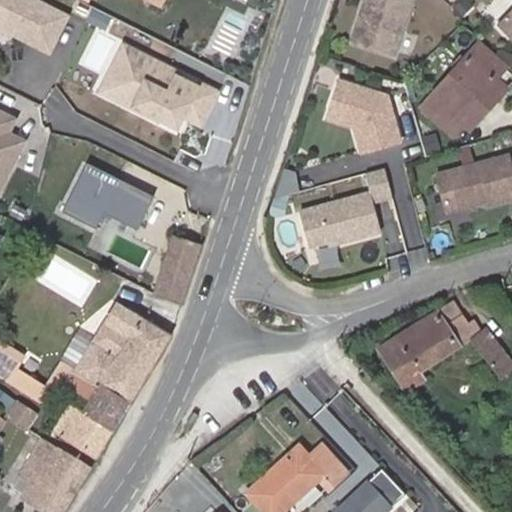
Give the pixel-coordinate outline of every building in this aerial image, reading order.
[(64,20),(27,0),(0,0),(0,28),(46,54),(64,20)] [(364,0),(353,36),(396,50),(411,0),(364,0)] [(511,13),(500,24),(511,36),(511,13)] [(453,134),(464,123),(486,98),(493,103),(505,90),(495,81),(505,69),(478,46),(423,108),(453,134)] [(121,51),(95,98),(169,139),(176,127),(185,110),(203,120),(213,102),(194,92),(193,95),(173,84),(174,81),(121,51)] [(386,98),(338,82),(329,111),(350,118),(354,130),(361,155),(400,143),(386,98)] [(470,128),(493,103),(486,98),(464,123),(470,128)] [(37,125),(0,107),(0,198),(2,200),(37,125)] [(203,120),(185,110),(176,127),(193,137),(203,120)] [(350,118),(329,111),(326,120),(354,130),(350,118)] [(487,204),(511,197),(511,165),(511,163),(509,154),(435,173),(444,210),(486,200),(487,204)] [(153,198),(84,163),(59,213),(97,232),(106,215),(137,230),(153,198)] [(370,195),(299,213),(307,248),(335,241),(336,244),(379,234),(372,202),(391,197),(385,170),(365,175),(370,195)] [(403,176),(389,180),(409,246),(424,242),(403,176)] [(181,304),(200,244),(172,235),(153,296),(181,304)] [(388,364),(405,391),(422,380),(419,373),(471,339),(500,378),(506,374),(511,369),(511,363),(487,329),(483,331),(478,335),(469,323),(462,313),(454,301),(378,349),(388,364)] [(70,368),(130,403),(171,336),(116,302),(93,340),(78,332),(46,386),(16,368),(24,356),(0,341),(0,376),(46,406),(61,382),(70,368)] [(475,320),(469,323),(478,335),(483,331),(476,321),(475,320)] [(95,459),(130,403),(70,368),(61,382),(89,399),(81,412),(65,439),(95,459)] [(4,395),(0,400),(0,406),(7,411),(14,401),(4,395)] [(35,415),(17,402),(7,417),(25,430),(35,415)] [(68,404),(52,431),(65,439),(81,412),(68,404)] [(327,406),(314,417),(360,470),(373,459),(327,406)] [(32,481),(21,499),(43,511),(63,511),(91,467),(41,439),(20,473),(32,481)] [(320,479),(330,489),(345,475),(320,448),(309,458),(299,447),(248,493),(264,511),(283,511),(315,483),(320,479)] [(325,493),(330,489),(320,479),(315,483),(325,493)] [(333,511),(384,511),(389,508),(365,482),(333,511)]
